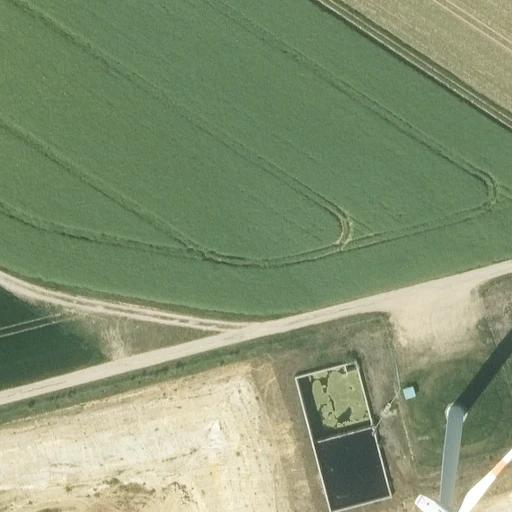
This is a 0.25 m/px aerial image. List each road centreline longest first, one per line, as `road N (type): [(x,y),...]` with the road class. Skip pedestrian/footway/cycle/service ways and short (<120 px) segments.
road 1 (track): [(511,265),(0,402)]
road 2 (track): [(320,0),(511,127)]
